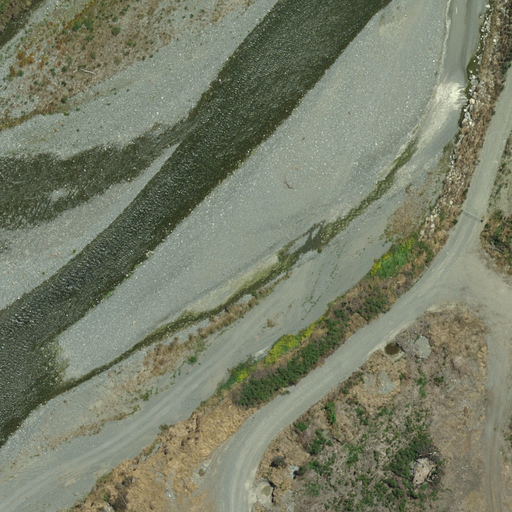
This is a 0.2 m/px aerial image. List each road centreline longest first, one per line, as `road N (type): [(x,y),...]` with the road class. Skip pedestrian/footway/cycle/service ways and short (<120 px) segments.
road 1 (track): [(238,511),(232,482),(243,445),(384,334),(444,247),(476,182)]
road 2 (track): [(476,182),(511,58)]
